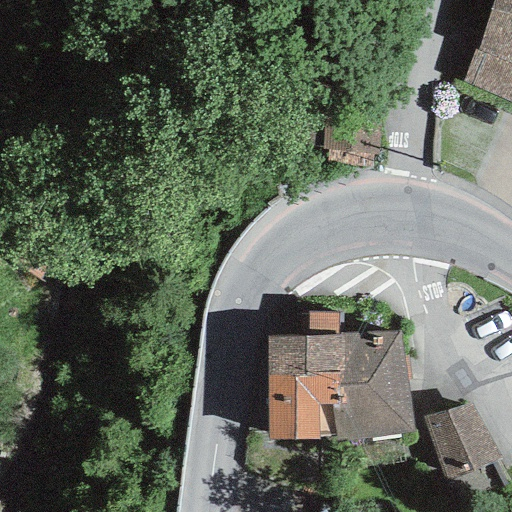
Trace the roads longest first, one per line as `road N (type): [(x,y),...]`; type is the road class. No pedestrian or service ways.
road 1 (tertiary): [(511,257),(438,218),(401,209),(338,215),(282,243),(249,279),(233,312),(203,511)]
road 2 (track): [(414,117),(393,91),(371,0)]
